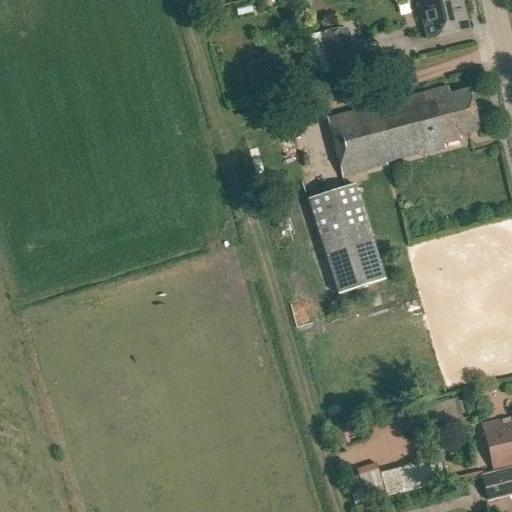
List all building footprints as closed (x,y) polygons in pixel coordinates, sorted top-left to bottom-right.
[(467,31),(460,0),(418,0),(428,40),(467,31)] [(324,52),(319,53),(323,72),(329,71),(330,75),(359,67),(351,32),(321,39),(324,52)] [(450,96),(448,88),(326,120),(342,179),(386,167),(385,165),(445,149),(444,146),(461,141),(460,137),(480,132),(469,91),(450,96)] [(338,298),(385,284),(355,188),(309,202),(338,298)] [(455,402),(430,408),(435,431),(460,425),(455,402)] [(511,405),(511,406),(511,408),(511,418),(483,426),(494,472),(511,467),(511,405)] [(351,479),(358,506),(445,482),(438,457),(378,473),(378,471),(351,479)] [(511,468),(481,477),(488,503),(511,496),(511,468)]
